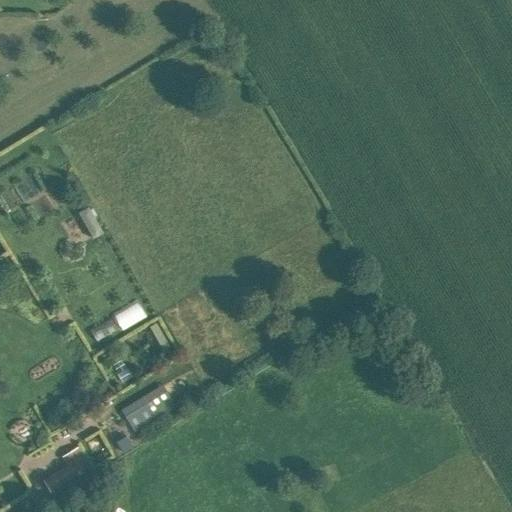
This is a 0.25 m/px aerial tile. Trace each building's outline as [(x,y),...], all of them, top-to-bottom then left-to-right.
[(90,205),(78,211),(94,238),(105,231),(90,205)] [(122,328),(148,316),(141,299),(114,311),(122,328)] [(146,403),(125,416),(134,431),(156,418),(146,403)] [(127,435),(116,441),(124,453),(134,446),(127,435)] [(68,464),(43,479),(51,491),(91,468),(77,448),(63,457),(68,464)]
